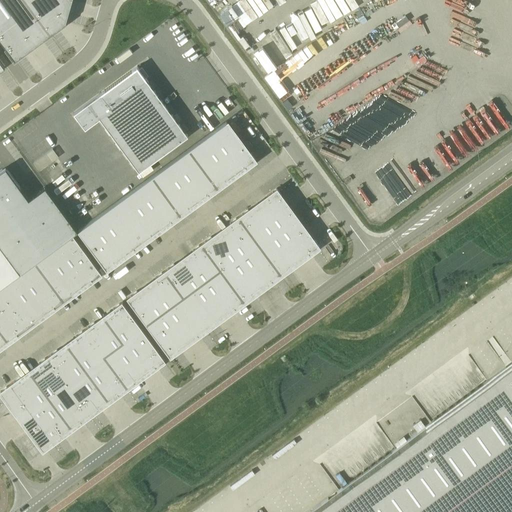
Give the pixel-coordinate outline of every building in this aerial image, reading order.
[(0,0),(0,39),(14,59),(65,22),(71,0),(0,0)] [(99,117),(138,171),(187,135),(137,66),(73,112),(84,128),(99,117)] [(226,121),(207,134),(235,172),(244,165),(245,166),(255,159),(226,121)] [(235,172),(207,134),(189,148),(217,187),(227,180),(226,179),(235,172)] [(217,187),(189,148),(170,162),(198,199),(207,192),(208,194),(217,187)] [(198,199),(170,162),(152,175),(180,214),(190,207),(189,206),(198,199)] [(20,187),(7,170),(5,167),(2,169),(0,170),(0,246),(19,272),(77,230),(44,186),(28,198),(20,187),(21,187),(20,186),(20,187)] [(180,214),(152,175),(133,189),(161,226),(170,219),(171,221),(180,214)] [(295,214),(276,188),(266,195),(268,197),(258,204),(276,228),(295,214)] [(161,226),(133,189),(115,202),(143,241),(152,234),(151,233),(161,226)] [(143,241),(115,202),(96,216),(123,253),(133,246),(134,248),(143,241)] [(276,228),(258,204),(249,211),(248,209),(239,216),(257,241),(276,228)] [(318,246),(295,214),(276,228),(298,258),(308,252),(309,253),(318,246)] [(123,253),(96,216),(77,230),(106,269),(115,262),(114,260),(123,253)] [(257,241),(239,216),(229,222),(230,224),(221,231),(239,255),(257,241)] [(298,258),(276,228),(257,241),(281,273),(290,267),(289,265),(298,258)] [(239,255),(221,231),(212,238),(211,236),(201,243),(220,269),(239,255)] [(101,272),(72,234),(19,272),(0,286),(0,343),(16,332),(17,334),(35,320),(34,319),(53,305),(54,306),(72,293),(71,292),(90,278),(91,279),(101,272)] [(281,273),(257,241),(239,255),(261,286),(271,279),(272,280),(281,273)] [(220,269),(201,243),(192,250),(193,251),(184,258),(202,282),(220,269)] [(261,286),(239,255),(220,269),(244,301),(253,294),(252,292),(261,286)] [(202,282),(184,258),(175,265),(173,263),(164,270),(183,296),(202,282)] [(244,301),(220,269),(202,282),(224,313),(233,306),(234,308),(244,301)] [(183,296),(164,270),(155,277),(156,278),(147,285),(165,309),(183,296)] [(224,313),(202,282),(183,296),(207,328),(216,321),(215,320),(224,313)] [(165,309),(147,285),(137,292),(136,291),(127,298),(146,323),(165,309)] [(207,328),(183,296),(165,309),(187,340),(196,333),(197,335),(207,328)] [(155,366),(164,359),(122,301),(112,308),(114,310),(95,323),(94,322),(75,335),(77,337),(58,351),(57,349),(38,363),(39,364),(21,378),(20,376),(0,390),(42,448),(62,434),(61,432),(79,419),(81,420),(99,407),(98,405),(117,391),(118,393),(136,380),(135,378),(154,364),(155,366)] [(187,340),(165,309),(146,323),(169,355),(179,348),(178,347),(187,340)] [(511,511),(511,361),(306,511),(511,511)]
